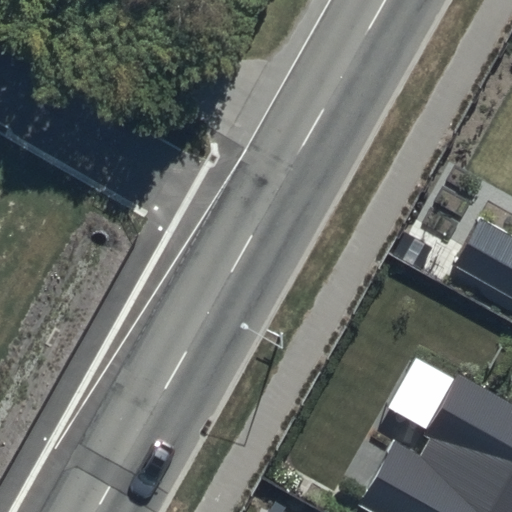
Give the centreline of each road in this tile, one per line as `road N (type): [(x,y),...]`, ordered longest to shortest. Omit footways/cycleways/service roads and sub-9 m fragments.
road 1 (tertiary): [(256,233),(98,511)]
road 2 (residential): [(256,233),(0,87)]
road 3 (tertiary): [(387,0),(256,233)]
